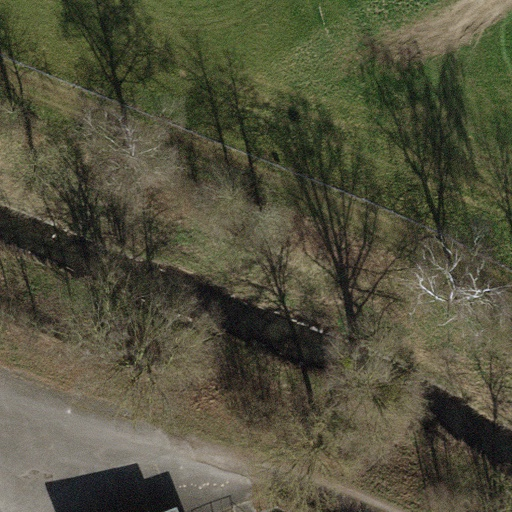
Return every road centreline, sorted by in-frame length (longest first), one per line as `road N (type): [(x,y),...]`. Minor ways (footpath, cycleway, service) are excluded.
road 1 (track): [(0,76),(348,216),(511,295)]
road 2 (track): [(385,511),(206,437),(0,368)]
